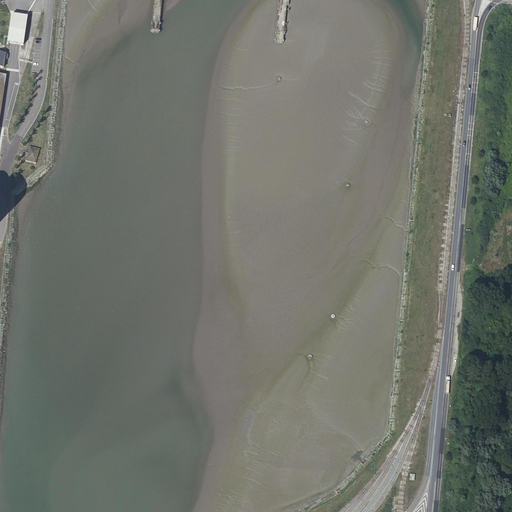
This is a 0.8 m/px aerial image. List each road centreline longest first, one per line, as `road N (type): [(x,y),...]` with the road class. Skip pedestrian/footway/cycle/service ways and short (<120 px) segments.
road 1 (tertiary): [(437,458),(477,30)]
road 2 (unclassified): [(49,0),(40,85),(11,153),(0,225)]
